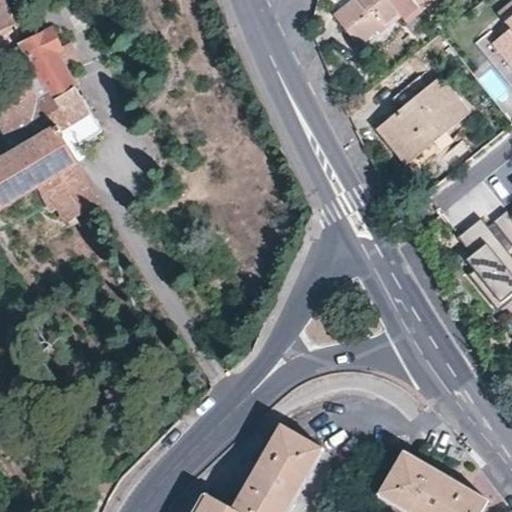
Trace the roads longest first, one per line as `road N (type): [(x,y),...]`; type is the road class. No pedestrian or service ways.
road 1 (residential): [(352,221),(255,23)]
road 2 (residential): [(138,511),(282,360)]
road 3 (residential): [(434,356),(352,221)]
road 4 (residential): [(352,221),(286,333),(282,360)]
road 5 (residential): [(282,360),(434,356)]
road 6 (residential): [(511,460),(434,356)]
